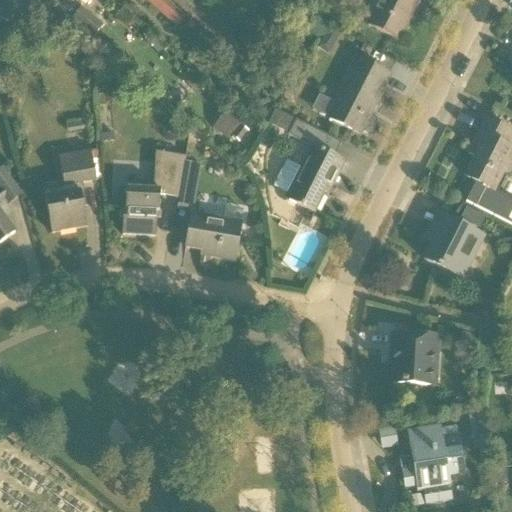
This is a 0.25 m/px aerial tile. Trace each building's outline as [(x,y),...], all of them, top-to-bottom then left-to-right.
[(143,0),(176,28),(184,19),(163,0),(143,0)] [(418,2),(414,0),(380,0),(367,26),(397,42),(418,2)] [(92,39),(102,26),(81,9),(70,22),(92,39)] [(329,28),(323,39),(335,46),(341,35),(329,28)] [(389,76),(357,60),(327,119),(359,135),(361,132),(369,136),(376,122),(368,118),(389,76)] [(376,119),(390,123),(400,91),(386,87),(376,119)] [(298,122),(297,124),(275,112),(268,125),(291,137),(290,138),(311,149),(312,148),(319,133),(298,122)] [(220,135),(228,141),(241,124),(233,117),(220,135)] [(493,192),(502,175),(506,177),(511,165),(511,150),(506,147),(511,135),(511,134),(485,121),(468,154),(475,158),(465,178),(493,192)] [(232,138),(240,144),(249,132),(241,126),(232,138)] [(344,164),(334,159),(312,148),(311,149),(301,169),(286,162),(279,176),(282,192),(288,195),(285,200),(314,215),(325,194),(329,187),(332,188),(344,164)] [(87,228),(83,209),(81,194),(83,193),(82,184),(96,181),(91,151),(58,157),(63,187),(65,187),(66,194),(45,198),(52,235),(87,228)] [(120,219),(123,219),(122,236),(155,238),(156,213),(159,213),(160,196),(178,199),(185,158),(156,154),(154,191),(127,190),(126,212),(121,211),(120,219)] [(21,195),(2,170),(0,171),(0,245),(15,234),(0,213),(0,204),(5,200),(9,205),(21,195)] [(466,208),(460,220),(479,230),(485,218),(466,208)] [(462,281),(470,264),(478,249),(478,250),(484,238),(438,214),(425,240),(433,244),(424,261),(462,281)] [(223,222),(190,216),(184,249),(211,253),(210,258),(234,262),(240,230),(222,227),(223,222)] [(438,354),(438,338),(390,335),(389,356),(389,364),(391,364),(390,366),(393,366),(392,385),(426,387),(436,388),(438,354)] [(455,428),(441,431),(440,428),(406,433),(411,459),(403,460),(405,470),(401,471),(404,490),(416,488),(417,494),(423,493),(425,506),(453,502),(448,477),(465,474),(458,437),(457,437),(455,428)] [(382,431),(383,447),(398,446),(397,430),(382,431)]
